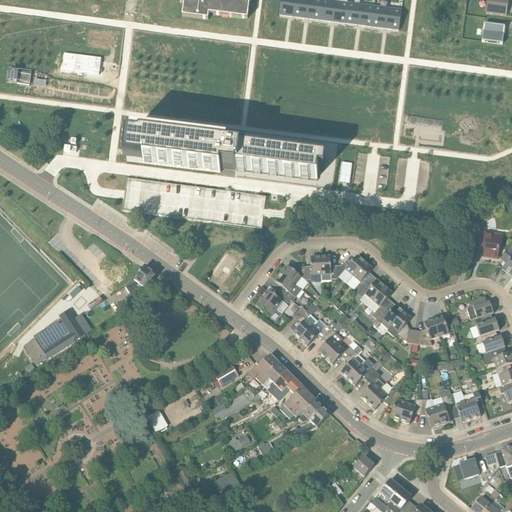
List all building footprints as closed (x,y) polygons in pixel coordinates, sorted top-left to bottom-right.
[(180,0),(180,4),(184,4),(182,17),(208,21),(209,15),(248,20),(250,0),(180,0)] [(293,18),(295,0),(282,0),(280,16),(293,18)] [(306,20),(308,0),(295,0),(293,18),(306,20)] [(319,22),(322,1),(316,0),(308,0),(306,20),(319,22)] [(508,5),(508,0),(487,0),(486,14),(506,16),(508,5)] [(332,23),(335,2),(322,1),(319,22),(332,23)] [(346,25),(348,4),(335,2),(332,23),(346,25)] [(359,27),(361,6),(348,4),(346,25),(359,27)] [(372,28),(374,7),(361,6),(359,27),(372,28)] [(385,30),(387,9),(374,7),(372,28),(385,30)] [(398,32),(401,11),(387,9),(385,30),(398,32)] [(504,34),(505,28),(505,27),(484,25),(482,42),(503,45),(504,34)] [(107,77),(109,59),(82,55),(65,52),(62,70),(107,77)] [(25,73),(1,70),(1,76),(0,80),(0,82),(13,84),(13,82),(23,83),(25,73)] [(182,101),(178,115),(186,117),(190,104),(182,101)] [(67,124),(69,106),(60,105),(57,123),(67,124)] [(235,172),(317,183),(319,171),(324,172),(325,158),(313,156),(314,148),(244,139),(243,143),(223,141),(223,144),(131,131),(127,161),(220,173),(221,167),(236,169),(235,172)] [(172,192),(145,191),(144,201),(172,203),(172,192)] [(501,235),(481,232),(478,247),(485,248),(483,258),(497,260),(501,235)] [(511,277),(511,276),(511,244),(508,249),(503,258),(508,262),(502,271),(511,277)] [(217,280),(222,272),(226,275),(237,260),(224,251),(208,274),(217,280)] [(331,281),(337,281),(336,267),(331,267),(331,257),(321,258),(321,276),(331,276),(331,281)] [(337,281),(345,271),(353,278),(365,263),(358,257),(349,267),(344,264),(341,267),(336,267),(337,281)] [(311,284),(321,283),(321,276),(321,258),(311,258),(311,268),(306,268),(306,282),(309,286),(311,284)] [(241,261),(235,268),(240,272),(246,264),(241,261)] [(358,296),(366,285),(362,282),(373,270),(365,263),(353,278),(360,284),(354,291),(353,292),(358,296)] [(296,286),(301,279),(306,282),(306,268),(298,268),(295,273),(287,267),(281,275),(296,286)] [(139,286),(146,291),(157,276),(145,268),(135,282),(125,288),(129,295),(137,290),(139,286)] [(293,297),(289,294),(296,286),(281,275),(275,283),(282,289),(279,293),(290,301),(293,297)] [(362,299),(365,296),(372,302),(385,288),(377,281),(371,289),(366,285),(358,296),(362,299)] [(372,317),(376,321),(385,311),(381,307),(392,294),(385,288),(372,302),(368,308),(375,314),(372,317)] [(262,299),(277,311),(282,303),(286,306),(290,301),(279,293),(276,298),(268,291),(262,299)] [(282,315),(277,311),(262,299),(256,307),(276,323),(282,315)] [(490,304),(473,310),(473,308),(470,309),(470,308),(466,309),(471,323),(472,322),(488,316),(489,316),(493,315),(490,304)] [(293,334),(300,341),(314,327),(307,320),(310,316),(311,317),(316,311),(312,307),(306,312),(297,322),(301,326),(293,334)] [(377,329),(381,325),(388,331),(388,332),(391,328),(404,313),(396,307),(389,314),(385,311),(376,321),(377,321),(373,326),(377,329)] [(293,318),(297,322),(306,312),(302,308),(299,311),(296,314),(293,318)] [(85,337),(85,336),(69,311),(59,317),(61,321),(34,338),(48,361),(85,337)] [(404,313),(391,328),(397,335),(397,336),(407,344),(413,345),(415,332),(410,331),(407,325),(411,320),(404,313)] [(355,314),(350,320),(354,323),(359,317),(355,314)] [(345,316),(339,323),(343,327),(349,320),(345,316)] [(477,339),(496,333),(499,332),(496,321),(490,323),(488,316),(472,322),(474,328),(470,330),(473,340),(477,339)] [(450,340),(456,338),(451,325),(446,327),(443,317),(433,321),(440,339),(449,336),(450,340)] [(457,319),(451,321),(453,328),(459,326),(457,319)] [(430,342),(440,339),(433,321),(424,324),(427,333),(420,333),(415,332),(413,345),(418,346),(432,347),(430,342)] [(331,331),(336,326),(332,322),(328,327),(331,331)] [(318,353),(325,359),(343,341),(336,334),(343,327),(339,323),(331,331),(322,340),(326,344),(318,353)] [(314,327),(300,341),(307,348),(318,337),(322,340),(331,331),(328,327),(321,334),(314,327)] [(371,338),(375,333),(370,328),(366,334),(371,338)] [(500,350),(505,349),(501,338),(498,339),(496,333),(477,339),(479,346),(477,346),(480,356),(482,355),(483,356),(500,350)] [(341,358),(345,362),(354,352),(343,341),(325,359),(333,366),(341,358)] [(349,365),(341,374),(348,381),(365,362),(358,355),(362,351),(358,347),(354,352),(345,362),(349,365)] [(510,366),(511,365),(511,353),(502,356),(500,350),(483,356),(486,367),(494,364),(496,370),(497,370),(510,366)] [(249,373),(264,388),(270,381),(266,377),(279,364),(270,356),(258,368),(256,366),(249,373)] [(363,379),(367,383),(376,373),(372,369),(374,367),(367,360),(365,362),(348,381),(355,388),(363,379)] [(419,362),(411,361),(410,368),(418,369),(419,362)] [(264,388),(267,391),(286,372),(279,364),(266,377),(270,381),(264,388)] [(32,365),(26,369),(29,374),(35,370),(32,365)] [(511,384),(511,371),(510,366),(497,370),(499,376),(498,376),(502,387),(499,388),(502,387),(511,384)] [(215,377),(222,388),(238,378),(236,373),(232,367),(215,377)] [(294,397),(302,389),(286,372),(267,391),(271,396),(272,396),(278,390),(282,394),(287,389),(294,397)] [(24,377),(22,373),(9,382),(12,385),(24,377)] [(371,387),(360,398),(368,405),(381,391),(374,384),(380,377),(376,373),(367,383),(371,387)] [(502,387),(499,388),(501,395),(504,394),(508,405),(511,403),(511,385),(511,384),(502,387)] [(465,403),(471,421),(481,418),(477,407),(482,405),(476,387),(471,389),(473,394),(463,397),(465,403)] [(302,413),(304,415),(316,403),(302,389),(294,397),(290,401),(302,413)] [(388,407),(389,405),(396,393),(391,390),(388,397),(381,391),(368,405),(375,412),(383,403),(388,407)] [(471,421),(465,403),(456,406),(452,395),(451,396),(448,390),(445,391),(447,397),(451,410),(456,408),(462,424),(471,421)] [(263,392),(258,396),(265,402),(271,396),(267,391),(265,394),(263,392)] [(431,429),(440,426),(434,408),(424,411),(426,402),(428,402),(427,391),(421,391),(421,401),(420,415),(420,417),(427,417),(431,429)] [(391,419),(400,422),(407,404),(398,400),(401,396),(396,393),(389,405),(395,408),(391,419)] [(443,405),(434,408),(440,426),(450,423),(446,412),(451,410),(447,397),(442,399),(443,405)] [(219,404),(216,399),(209,403),(212,408),(219,404)] [(300,419),(304,415),(302,413),(290,401),(280,411),(290,421),(294,417),(296,420),(298,417),(300,419)] [(415,407),(407,404),(400,422),(409,426),(413,415),(420,415),(421,401),(415,401),(415,407)] [(309,422),(309,423),(323,409),(316,403),(304,415),(300,419),(299,420),(303,424),(309,422)] [(281,415),(275,408),(274,408),(270,412),(277,419),(278,419),(281,415)] [(311,424),(297,432),(300,438),(317,429),(330,416),(323,409),(309,423),(311,424)] [(154,434),(166,428),(158,411),(145,418),(154,434)] [(273,423),(280,430),(284,426),(278,419),(277,419),(273,423)] [(226,425),(219,429),(222,435),(229,432),(226,425)] [(250,443),(246,436),(238,441),(237,442),(236,439),(229,443),(235,452),(242,448),(250,443)] [(273,451),(269,443),(265,445),(264,444),(257,447),(262,456),(273,451)] [(511,449),(495,455),(500,469),(506,467),(507,470),(511,480),(511,479),(511,449)] [(500,469),(495,455),(485,458),(492,479),(500,469)] [(365,478),(374,467),(364,459),(354,470),(365,478)] [(464,481),(479,476),(474,462),(459,466),(459,467),(461,466),(466,480),(464,481)] [(244,491),(232,474),(214,484),(226,502),(244,491)] [(386,508),(390,503),(401,490),(391,481),(380,494),(390,503),(386,508)] [(196,495),(190,484),(184,487),(191,498),(196,495)] [(330,488),(337,497),(343,493),(336,484),(330,488)] [(401,511),(408,511),(413,507),(408,503),(412,499),(401,490),(390,503),(386,508),(391,511),(400,511),(401,511)] [(471,511),(472,511),(485,511),(491,506),(496,500),(500,495),(495,491),(491,496),(486,493),(482,498),(471,511)] [(500,504),(504,499),(500,495),(496,500),(499,504),(500,504)] [(376,508),(380,511),(382,511),(386,508),(376,499),(371,504),(376,508)]
